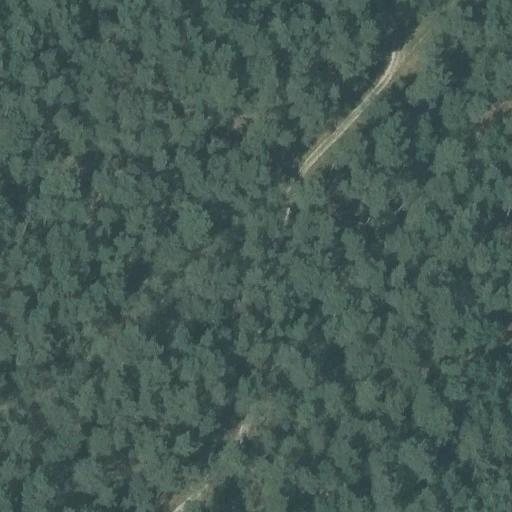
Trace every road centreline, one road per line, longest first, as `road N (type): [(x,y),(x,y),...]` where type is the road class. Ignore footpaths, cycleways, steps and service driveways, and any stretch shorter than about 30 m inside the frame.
road 1 (unknown): [(162,511),(232,433),(248,285),(280,189),(342,121),(391,89),(386,23),(368,0)]
road 2 (track): [(280,189),(123,357),(0,441)]
